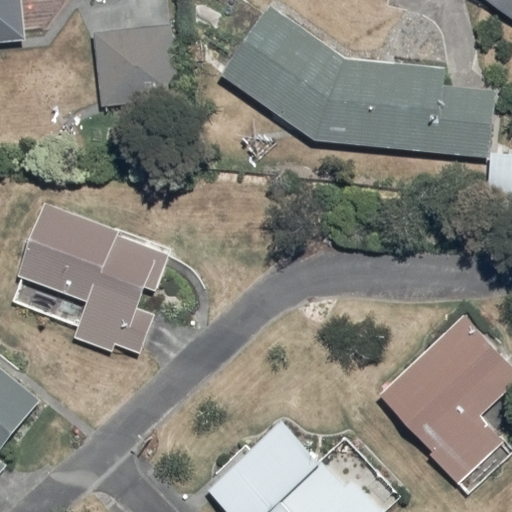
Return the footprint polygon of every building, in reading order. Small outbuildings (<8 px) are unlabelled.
[(0,0),(0,41),(33,39),(29,0),(0,0)] [(511,0),(494,0),(511,12),(511,0)] [(453,67),(357,60),(281,9),(236,75),(334,141),(500,147),(502,94),(452,92),(453,67)] [(108,26),(109,104),(168,103),(168,75),(183,75),(183,25),(108,26)] [(58,202),(25,276),(96,307),(83,336),(140,361),(186,257),(58,202)] [(511,353),(477,312),(389,390),(470,484),(511,447),(511,438),(493,416),(511,399),(511,353)] [(0,364),(0,488),(58,406),(0,364)] [(229,478),(222,484),(248,511),(393,511),(343,457),(336,463),(294,418),(263,447),(256,439),(222,470),(229,478)]
